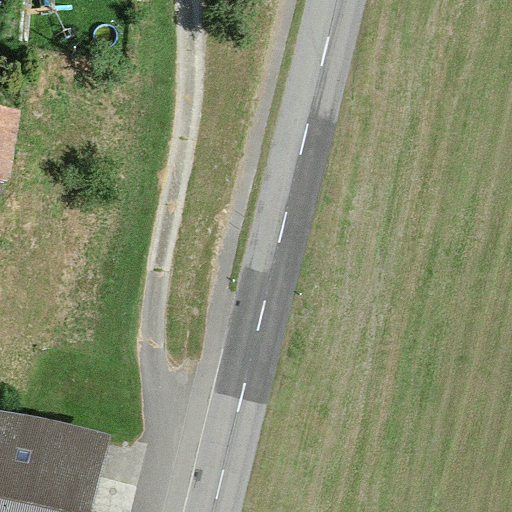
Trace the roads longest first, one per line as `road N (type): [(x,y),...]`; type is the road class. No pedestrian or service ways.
road 1 (tertiary): [(211,511),(336,0)]
road 2 (track): [(188,0),(189,107),(151,361),(171,423),(223,463)]
